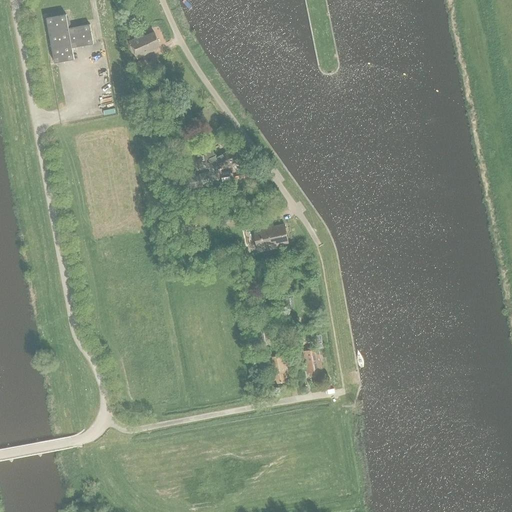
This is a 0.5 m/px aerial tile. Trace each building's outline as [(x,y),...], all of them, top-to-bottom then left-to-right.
[(66,15),(48,18),(46,19),(54,63),(74,60),(72,48),(93,45),(90,25),(68,29),(66,15)] [(153,49),(160,46),(154,33),(146,36),(145,35),(130,42),(139,60),(154,52),(153,49)] [(138,76),(149,70),(144,60),(133,66),(138,76)] [(208,147),(203,147),(206,165),(207,164),(209,164),(210,163),(211,163),(215,171),(222,167),(223,169),(238,161),(233,150),(216,158),(215,156),(214,156),(213,151),(212,150),(211,149),(210,148),(208,147)] [(188,190),(218,184),(216,172),(186,177),(188,190)] [(205,226),(203,216),(181,221),(184,231),(205,226)] [(277,245),(288,243),(284,225),(273,228),(272,225),(253,229),(258,252),(277,248),(277,245)] [(262,326),(254,328),(259,351),(267,349),(262,326)] [(317,348),(324,347),(321,335),(315,336),(317,348)] [(314,349),(302,351),(306,374),(310,374),(310,377),(319,375),(319,372),(322,371),(318,349),(314,349)] [(285,378),(288,378),(284,355),(269,358),(273,381),(276,380),(277,383),(286,381),(285,378)]
